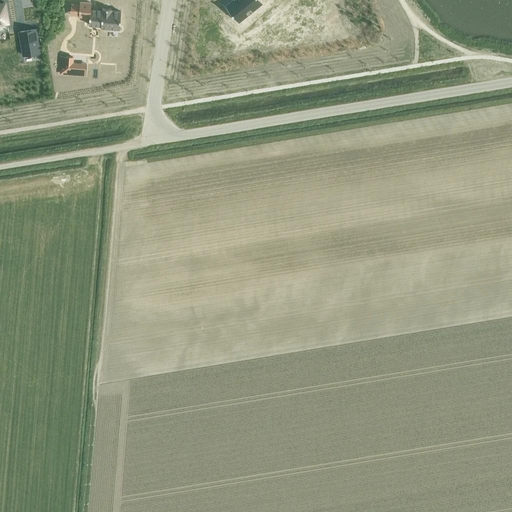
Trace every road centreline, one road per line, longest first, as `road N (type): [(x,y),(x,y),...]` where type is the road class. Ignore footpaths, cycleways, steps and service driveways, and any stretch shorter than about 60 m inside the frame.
road 1 (track): [(122,147),(112,173),(85,511)]
road 2 (unclassified): [(159,140),(511,82)]
road 3 (track): [(0,166),(159,140)]
road 4 (residential): [(169,0),(153,108),(159,140)]
